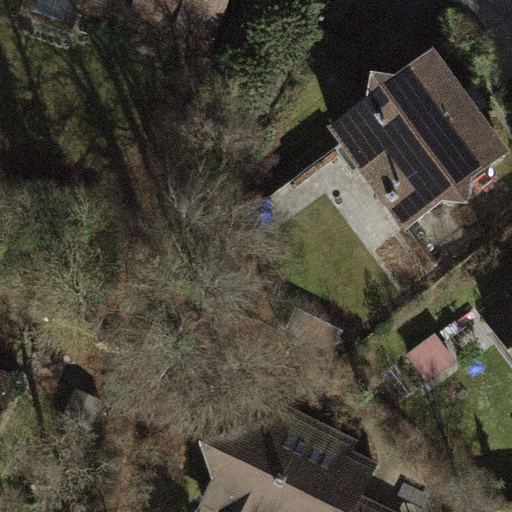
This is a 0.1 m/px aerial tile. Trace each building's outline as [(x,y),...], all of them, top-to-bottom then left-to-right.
[(76,18),(212,62),(231,0),(28,0),(21,21),(70,37),(76,18)] [(508,165),(432,61),(395,88),(367,83),(364,111),(328,137),(405,241),(440,215),(469,220),(471,193),(508,165)] [(511,290),(473,320),(511,370),(511,290)] [(436,342),(409,363),(432,393),(459,372),(436,342)] [(0,431),(21,390),(0,379),(0,431)] [(408,511),(380,498),(390,478),(349,459),(355,447),(264,407),(188,441),(210,485),(196,511),(408,511)]
